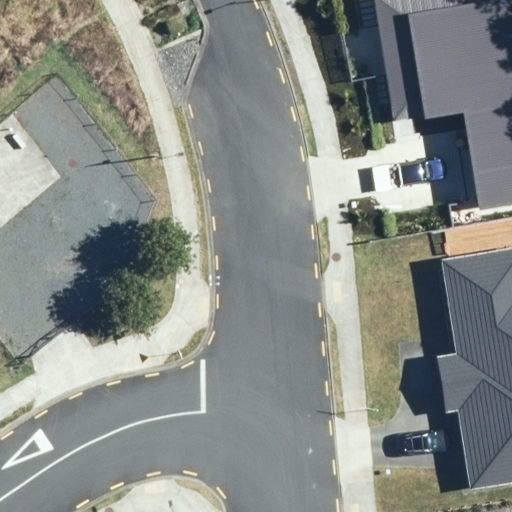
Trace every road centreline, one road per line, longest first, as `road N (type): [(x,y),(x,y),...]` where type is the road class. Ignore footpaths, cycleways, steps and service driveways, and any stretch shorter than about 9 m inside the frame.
road 1 (residential): [(253,402),(273,91),(241,0)]
road 2 (residential): [(0,499),(130,412),(253,402)]
